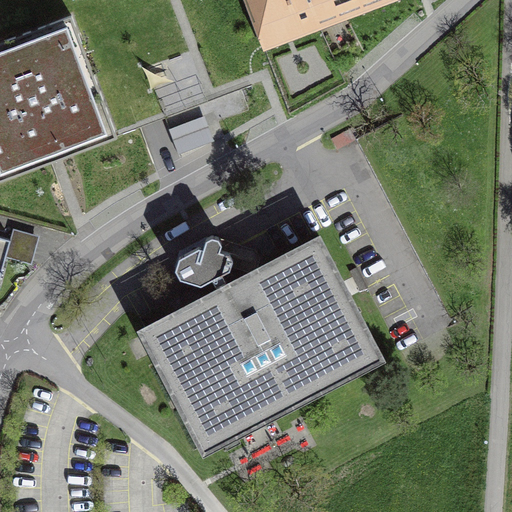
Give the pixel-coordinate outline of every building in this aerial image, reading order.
[(347,0),(259,0),(270,29),(347,0)] [(71,15),(0,41),(0,179),(117,136),(94,75),(80,80),(68,48),(82,42),(71,15)] [(205,115),(171,127),(179,151),(213,138),(205,115)] [(350,128),(332,138),(337,149),(356,139),(350,128)] [(356,140),(450,318),(468,308),(374,130),(356,140)] [(0,276),(11,239),(0,235),(0,276)] [(264,265),(228,284),(222,272),(230,268),(233,258),(230,252),(219,249),(221,243),(218,237),(212,235),(206,238),(198,258),(187,255),(186,259),(185,263),(175,268),(180,277),(200,283),(211,277),(218,289),(142,329),(144,334),(153,352),(204,449),(239,431),(273,413),(381,357),(350,297),(342,282),(319,237),(264,265)]
